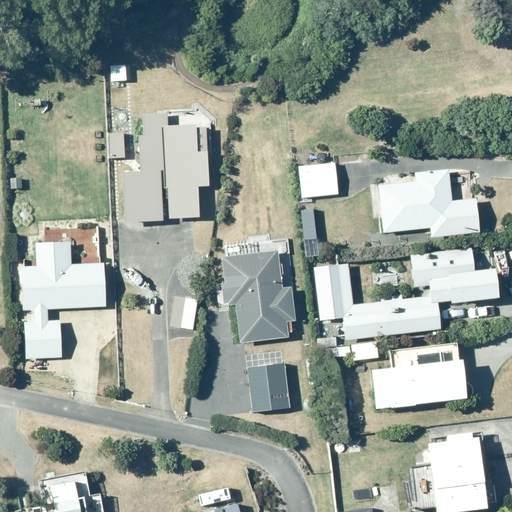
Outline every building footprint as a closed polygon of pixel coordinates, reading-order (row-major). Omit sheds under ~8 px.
[(132,222),(208,217),(208,186),(216,186),(216,123),(174,124),(174,111),(149,112),(150,136),(146,136),(147,170),(131,171),(132,222)] [(130,133),(112,133),(111,157),(129,158),(130,133)] [(343,193),(342,162),(304,163),(305,194),(343,193)] [(458,200),(455,169),(421,172),(422,181),(385,184),(389,232),(437,228),(438,237),(487,232),(484,198),(458,200)] [(250,243),(230,244),(232,280),(226,281),(228,305),(243,304),(245,342),(294,338),(294,325),(300,325),(297,286),(294,231),(249,234),(250,243)] [(76,242),(42,243),(43,266),(28,266),(30,358),(68,357),(67,319),(54,320),(53,308),(111,307),(110,263),(77,264),(76,242)] [(358,304),(353,263),(319,267),(325,321),(350,318),(352,339),(449,328),(447,304),(463,303),(511,298),(508,268),(495,270),(492,247),(417,256),(421,287),(437,286),(438,295),(358,304)] [(202,297),(179,294),(175,326),(198,329),(202,297)] [(384,359),(383,341),(356,343),(358,361),(384,359)] [(473,401),(469,362),(461,363),(459,344),(391,352),(393,371),(376,373),(381,411),(473,401)] [(295,407),(291,363),(252,367),(257,411),(295,407)] [(466,511),(498,508),(488,430),(455,434),(456,439),(438,441),(446,511),(466,511)] [(91,498),(87,477),(60,482),(65,509),(47,511),(99,511),(96,497),(91,498)] [(246,511),(244,503),(212,511),(246,511)]
